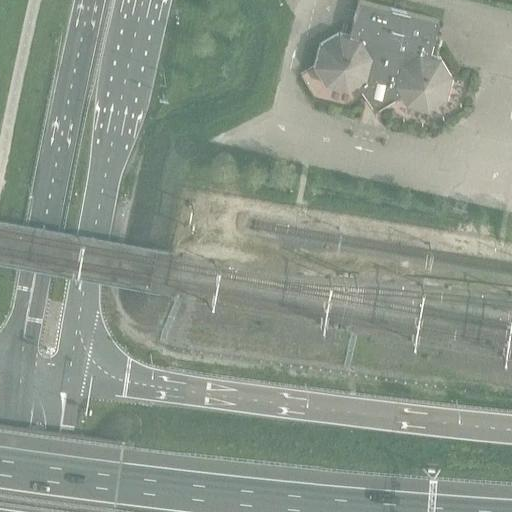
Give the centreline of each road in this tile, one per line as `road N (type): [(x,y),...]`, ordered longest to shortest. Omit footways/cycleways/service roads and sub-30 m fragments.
road 1 (motorway): [(511,436),(68,379)]
road 2 (secondary): [(68,379),(140,0)]
road 3 (motorway): [(374,511),(0,467)]
road 4 (secondary): [(89,0),(15,359)]
road 5 (secondary): [(49,511),(68,379)]
